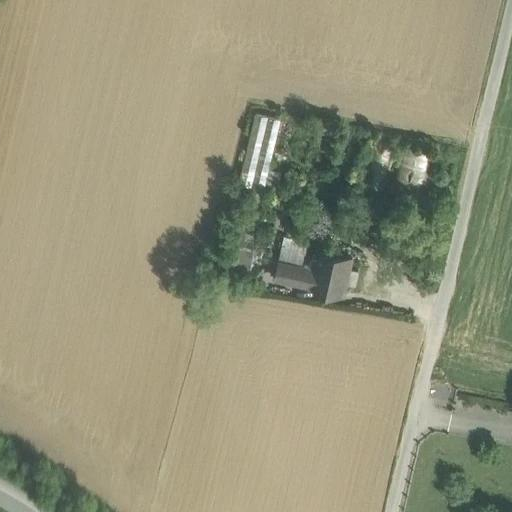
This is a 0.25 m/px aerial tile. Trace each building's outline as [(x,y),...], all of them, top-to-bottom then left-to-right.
[(255,112),(240,181),(263,186),(278,117),(255,112)] [(224,282),(246,286),(258,231),(235,226),(224,282)] [(284,239),(282,247),(305,253),(307,245),(284,239)] [(305,253),(282,247),(279,259),(302,264),(305,253)] [(302,264),(279,259),(277,269),(275,269),(275,271),(276,271),(275,276),(344,292),(346,281),(355,283),(358,269),(349,267),(351,257),(320,250),(318,260),(312,259),(311,266),(302,264)]
